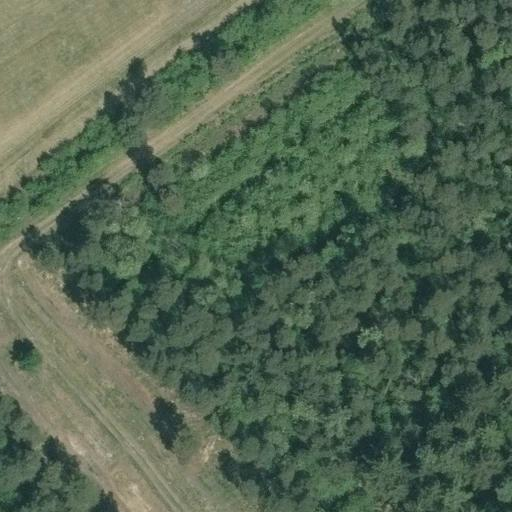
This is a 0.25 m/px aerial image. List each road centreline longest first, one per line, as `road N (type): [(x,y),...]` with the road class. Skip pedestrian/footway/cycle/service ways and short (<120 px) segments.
road 1 (track): [(342,0),(0,250)]
road 2 (track): [(177,511),(0,279)]
